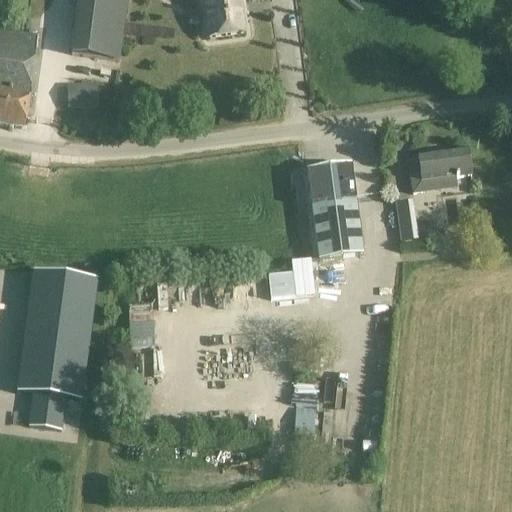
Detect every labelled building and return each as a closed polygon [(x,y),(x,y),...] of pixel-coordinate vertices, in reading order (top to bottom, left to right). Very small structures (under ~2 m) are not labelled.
[(77,0),(70,57),(105,62),(118,64),(126,0),(77,0)] [(203,0),(208,40),(243,35),(237,0),(203,0)] [(0,127),(24,131),(29,99),(37,38),(0,33),(0,127)] [(67,87),(68,110),(96,110),(96,88),(81,87),(81,81),(70,81),(70,87),(67,87)] [(418,166),(408,167),(413,198),(424,196),(422,185),(470,178),(467,153),(417,160),(418,166)] [(352,167),(307,174),(320,264),(364,257),(352,167)] [(403,244),(418,242),(414,207),(401,208),(403,227),(401,228),(403,244)] [(329,269),(298,274),(302,298),(332,293),(329,269)] [(33,275),(17,396),(33,398),(28,430),(61,434),(65,402),(81,404),(97,284),(33,275)] [(266,284),(266,297),(281,296),(281,283),(266,284)] [(230,391),(250,388),(249,376),(228,378),(230,391)] [(316,440),(317,408),(295,407),(295,440),(316,440)]
